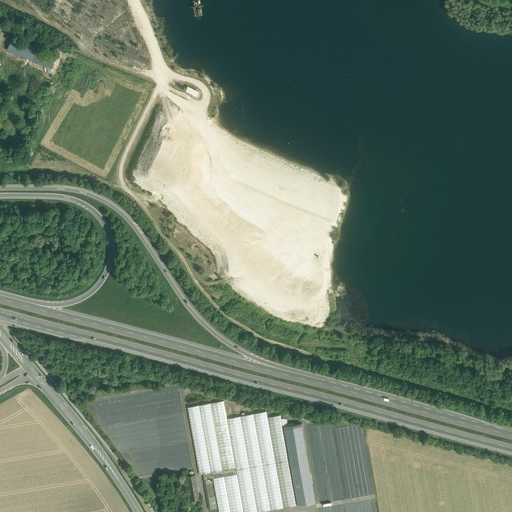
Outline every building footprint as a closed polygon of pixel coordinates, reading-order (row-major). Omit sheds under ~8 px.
[(55,56),(12,38),(7,49),(51,67),(55,56)] [(198,92),(187,86),(185,91),(196,96),(198,92)] [(224,401),(188,407),(200,474),(203,474),(204,479),(212,478),(213,478),(218,511),(242,511),(244,511),(227,418),(224,401)] [(267,412),(253,414),(271,510),(284,508),(268,418),(267,412)] [(253,414),(240,416),(257,511),(259,511),(271,510),(253,414)] [(281,415),(268,418),(284,508),(298,505),(290,457),(288,457),(283,427),(281,415)] [(257,511),(240,416),(227,418),(244,511),(257,511)] [(302,424),(283,427),(288,457),(290,457),(298,505),(316,502),(302,424)] [(196,475),(188,476),(191,493),(190,493),(191,500),(200,498),(196,475)] [(212,478),(204,479),(209,510),(217,508),(215,496),(214,496),(212,482),(212,481),(213,481),(212,479),(212,478)]
